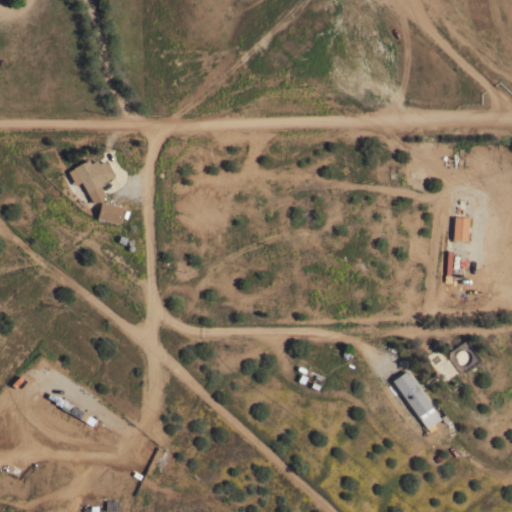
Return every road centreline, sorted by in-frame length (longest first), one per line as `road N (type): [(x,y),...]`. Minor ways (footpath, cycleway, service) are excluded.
road 1 (track): [(153,127),(144,184),(147,276),(157,307),(185,331),(347,337),(511,328)]
road 2 (residential): [(511,124),(0,127)]
road 3 (track): [(402,331),(480,249),(511,173)]
road 4 (track): [(511,170),(447,173),(398,144),(394,125)]
road 5 (track): [(86,0),(104,70),(136,127)]
